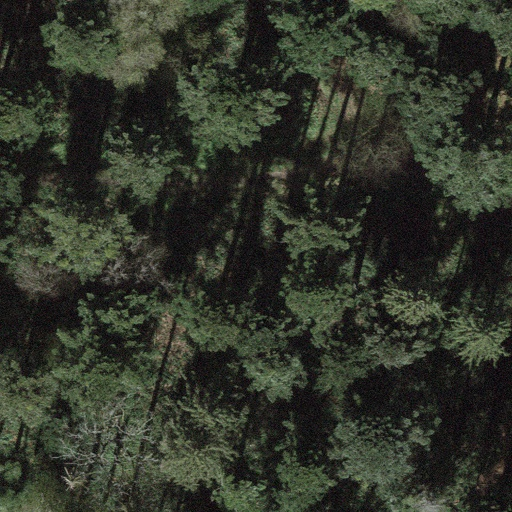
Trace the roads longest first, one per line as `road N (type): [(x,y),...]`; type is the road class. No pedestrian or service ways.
road 1 (track): [(511,189),(471,172),(345,159),(0,163)]
road 2 (track): [(345,159),(293,27),(264,0)]
